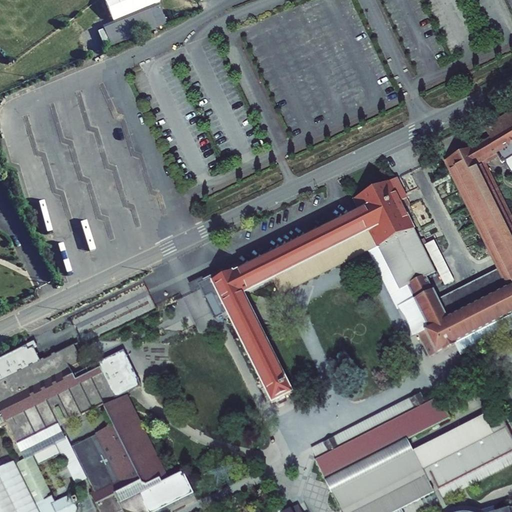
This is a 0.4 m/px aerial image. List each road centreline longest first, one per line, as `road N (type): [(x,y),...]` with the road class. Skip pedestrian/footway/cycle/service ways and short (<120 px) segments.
road 1 (unclassified): [(511,83),(0,328)]
road 2 (unknown): [(68,326),(163,279),(167,248)]
